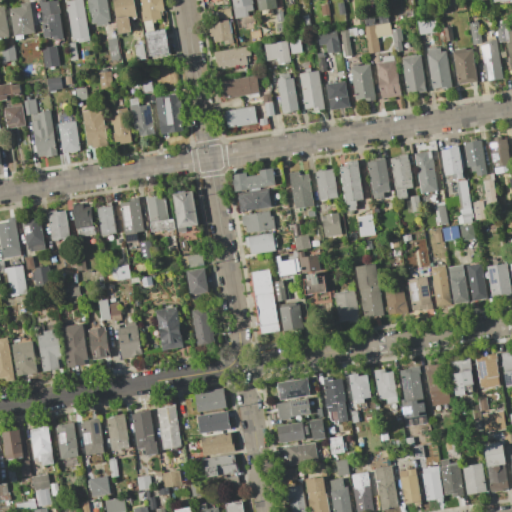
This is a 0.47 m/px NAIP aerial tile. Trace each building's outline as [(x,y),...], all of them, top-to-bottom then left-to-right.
[(45,0),(45,1),(50,0),(56,0),(62,38),(52,40),(51,36),(44,37),(38,0),(45,0)] [(73,0),(81,0),(88,41),(75,43),(74,39),(71,39),(65,1),(73,0)] [(105,0),(108,20),(107,20),(107,23),(93,25),(92,22),(90,23),(89,11),(87,11),(85,0),(105,0)] [(132,0),(135,17),(128,18),(130,31),(118,33),(112,0),(132,0)] [(161,0),(163,10),(159,11),(160,18),(155,19),(155,22),(151,22),(150,20),(142,21),(139,0),(161,0)] [(251,0),(252,3),(251,3),(252,10),(248,11),(248,16),(235,18),(231,0),(251,0)] [(274,0),(276,7),(258,10),(256,0),(274,0)] [(20,7),(19,3),(29,1),(33,32),(12,35),(8,8),(20,7)] [(342,2),(344,13),(338,14),(336,3),(342,2)] [(327,3),(328,14),(320,15),(319,4),(327,3)] [(0,6),(3,6),(8,36),(0,37),(0,6)] [(386,11),(388,21),(364,25),(362,15),(386,11)] [(434,15),(437,31),(418,35),(415,18),(434,15)] [(211,28),(210,22),(228,19),(232,43),(223,45),(222,40),(213,42),(212,36),(209,36),(207,29),(211,28)] [(477,21),(480,43),(471,44),(468,23),(477,21)] [(388,22),(391,34),(376,37),(379,51),(368,53),(363,27),(388,22)] [(496,29),(496,24),(504,22),(507,40),(497,41),(495,29),(496,29)] [(449,26),(452,39),(444,41),(441,28),(449,26)] [(355,27),(356,34),(348,36),(347,28),(355,27)] [(399,27),(401,40),(400,40),(401,50),(394,52),(390,29),(399,27)] [(164,29),(168,54),(148,58),(144,32),(164,29)] [(346,29),(350,55),(343,56),(339,30),(346,29)] [(335,30),(339,50),(326,52),(325,44),(317,45),(316,34),(335,30)] [(286,40),(286,39),(299,37),(302,52),(289,54),(286,40)] [(115,38),(119,58),(109,60),(106,39),(115,38)] [(479,46),(484,45),(483,41),(495,39),(502,78),(486,81),(479,46)] [(38,40),(39,52),(29,54),(28,42),(38,40)] [(289,54),(290,61),(277,63),(276,58),(266,60),(263,44),(286,40),(289,54)] [(73,42),(76,58),(69,60),(66,43),(73,42)] [(142,44),(144,58),(135,59),(133,46),(142,44)] [(55,45),(58,65),(44,68),(41,48),(55,45)] [(248,46),(250,54),(248,54),(249,60),(246,60),(246,63),(217,68),(214,51),(248,46)] [(0,49),(13,47),(15,60),(1,62),(0,49)] [(427,53),(426,49),(439,47),(440,51),(445,50),(451,87),(440,89),(439,87),(431,88),(426,54),(427,53)] [(453,52),(453,49),(464,48),(464,50),(471,49),(476,81),(457,84),(452,52),(453,52)] [(322,52),(325,70),(319,71),(316,53),(322,52)] [(382,61),(381,57),(393,55),(400,95),(381,98),(374,63),(382,61)] [(420,55),(425,91),(416,92),(416,90),(406,92),(401,57),(420,55)] [(368,64),(374,99),(365,101),(364,98),(355,99),(350,67),(368,64)] [(317,70),(323,109),(313,111),(312,107),(304,109),(298,73),(317,70)] [(109,71),(112,87),(99,89),(97,72),(109,71)] [(279,79),(278,74),(288,72),(289,78),(292,77),(297,110),(281,113),(276,80),(279,79)] [(255,75),(258,92),(222,98),(220,81),(255,75)] [(59,77),(61,87),(47,90),(45,79),(59,77)] [(150,80),(151,92),(141,93),(140,81),(150,80)] [(344,81),(348,106),(330,109),(326,84),(344,81)] [(0,84),(10,83),(11,85),(21,83),(22,95),(17,95),(17,94),(14,94),(13,95),(14,98),(0,99),(0,84)] [(84,87),(86,98),(76,100),(74,89),(84,87)] [(270,93),(273,115),(265,116),(262,94),(270,93)] [(175,94),(176,101),(180,100),(181,106),(178,107),(182,129),(159,133),(153,97),(175,94)] [(29,95),(29,99),(34,98),(36,114),(41,113),(41,111),(49,110),(56,154),(34,157),(28,114),(24,115),(22,100),(24,100),(24,96),(29,95)] [(137,97),(138,105),(149,104),(154,133),(139,136),(138,128),(133,129),(127,99),(137,97)] [(20,104),(23,125),(15,126),(16,134),(7,136),(2,107),(20,104)] [(253,106),(256,122),(226,127),(223,111),(253,106)] [(125,107),(130,141),(114,144),(109,110),(125,107)] [(81,111),(97,109),(97,111),(101,111),(106,146),(91,148),(90,140),(85,141),(81,111)] [(265,117),(267,124),(258,125),(257,118),(265,117)] [(74,121),(79,149),(65,152),(65,150),(61,151),(56,124),(74,121)] [(505,139),(510,171),(493,173),(488,141),(492,141),(492,137),(500,136),(501,139),(505,139)] [(480,139),(486,174),(476,175),(475,170),(470,171),(470,166),(466,167),(462,142),(480,139)] [(457,144),(463,177),(456,179),(456,177),(449,179),(449,174),(444,175),(440,150),(451,148),(450,146),(457,144)] [(430,150),(436,190),(420,193),(413,153),(430,150)] [(406,153),(412,186),(405,188),(406,197),(396,199),(389,158),(396,157),(396,155),(406,153)] [(365,162),(373,161),(372,159),(383,157),(389,190),(382,192),(383,196),(372,198),(365,162)] [(346,165),(345,161),(356,160),(362,198),(355,199),(356,209),(346,211),(339,166),(346,165)] [(245,172),(246,176),(259,174),(258,170),(271,168),(274,184),(234,191),(231,174),(245,172)] [(332,169),(337,196),(319,199),(314,172),(332,169)] [(297,170),(298,174),(307,173),(312,205),(294,208),(288,172),(297,170)] [(492,179),(496,202),(486,203),(482,181),(492,179)] [(465,180),(471,222),(461,223),(455,181),(465,180)] [(192,190),(198,225),(185,227),(186,231),(177,233),(171,193),(192,190)] [(242,196),(242,194),(268,190),(270,206),(240,211),(238,197),(242,196)] [(153,195),(153,196),(163,195),(167,220),(173,219),(174,229),(167,230),(167,228),(150,231),(145,196),(153,195)] [(417,195),(419,210),(411,212),(408,196),(417,195)] [(137,197),(142,231),(136,232),(137,241),(126,243),(124,234),(123,234),(118,203),(129,201),(128,198),(137,197)] [(483,201),(473,202),(473,212),(471,212),(471,220),(484,219),(483,201)] [(105,206),(105,203),(110,202),(115,232),(99,235),(95,208),(105,206)] [(82,203),(82,207),(90,206),(95,234),(76,237),(71,205),(82,203)] [(443,204),(446,222),(439,223),(436,205),(443,204)] [(54,210),(54,211),(65,210),(69,237),(51,239),(48,219),(46,220),(45,211),(54,210)] [(268,210),(269,216),(271,215),(274,228),(246,233),(245,224),(242,225),(240,215),(268,210)] [(325,220),(324,214),(337,212),(340,234),(324,236),(321,221),(325,220)] [(38,214),(44,248),(29,251),(29,247),(26,248),(21,216),(38,214)] [(370,215),(373,234),(359,236),(356,217),(370,215)] [(0,222),(7,221),(7,218),(13,217),(20,255),(2,258),(0,246),(0,222)] [(298,221),(300,233),(293,234),(291,222),(298,221)] [(458,226),(472,223),(475,238),(460,240),(458,226)] [(456,225),(458,238),(442,241),(440,228),(456,225)] [(271,232),(274,250),(250,254),(248,246),(245,246),(244,237),(271,232)] [(440,232),(441,242),(434,242),(433,233),(440,232)] [(307,234),(309,247),(295,250),(293,236),(307,234)] [(396,238),(397,246),(391,247),(389,239),(396,238)] [(150,240),(153,257),(141,259),(138,242),(150,240)] [(370,240),(371,248),(364,249),(363,241),(370,240)] [(316,254),(320,276),(322,275),(325,291),(304,294),(296,252),(303,250),(304,257),(316,254)] [(201,253),(203,265),(179,268),(177,256),(201,253)] [(31,255),(34,267),(26,269),(23,257),(31,255)] [(279,255),(280,261),(292,259),(295,273),(278,275),(275,256),(279,255)] [(83,260),(85,269),(77,270),(75,261),(83,260)] [(479,262),(485,298),(471,300),(465,264),(479,262)] [(373,263),(382,315),(363,318),(354,266),(373,263)] [(505,263),(510,293),(491,297),(486,266),(505,263)] [(461,264),(467,300),(452,302),(447,267),(461,264)] [(22,265),(26,293),(10,296),(6,268),(22,265)] [(117,275),(116,267),(128,265),(131,278),(103,282),(102,277),(117,275)] [(444,265),(449,304),(435,306),(429,267),(444,265)] [(33,273),(32,271),(35,271),(35,268),(48,266),(51,285),(35,288),(34,280),(32,280),(31,274),(33,273)] [(203,267),(207,292),(189,295),(185,270),(203,267)] [(268,269),(278,330),(260,333),(250,272),(268,269)] [(150,276),(151,284),(142,285),(140,277),(150,276)] [(425,276),(430,307),(412,310),(406,279),(425,276)] [(401,279),(407,311),(398,313),(398,312),(388,314),(382,283),(401,279)] [(282,280),(284,300),(277,301),(274,281),(282,280)] [(78,286),(80,294),(70,296),(69,287),(78,286)] [(353,290),(358,320),(338,323),(333,293),(353,290)] [(109,319),(100,320),(97,300),(106,298),(107,303),(109,319)] [(107,303),(118,301),(119,309),(118,309),(120,319),(110,321),(109,319),(107,303)] [(297,304),(301,327),(282,330),(278,307),(297,304)] [(175,307),(181,346),(160,349),(154,310),(175,307)] [(208,307),(214,349),(197,352),(190,310),(208,307)] [(116,328),(126,326),(125,323),(134,322),(135,325),(136,324),(141,353),(133,355),(133,356),(121,358),(116,328)] [(81,323),(86,358),(83,358),(83,364),(66,366),(60,327),(81,323)] [(103,326),(104,330),(105,330),(110,356),(92,359),(87,329),(103,326)] [(42,335),(41,331),(51,330),(51,333),(57,333),(61,356),(57,356),(58,368),(42,371),(36,336),(42,335)] [(0,338),(7,337),(13,379),(5,380),(5,377),(0,377),(0,338)] [(31,341),(36,372),(16,376),(11,344),(31,341)] [(499,353),(511,351),(511,385),(505,387),(499,353)] [(494,354),(495,361),(494,361),(498,384),(479,388),(474,357),(494,354)] [(468,356),(472,383),(462,385),(464,394),(455,395),(448,360),(468,356)] [(425,372),(423,373),(422,366),(442,362),(449,402),(431,405),(425,372)] [(406,369),(406,367),(418,366),(419,373),(418,373),(424,415),(402,418),(399,400),(402,399),(398,370),(406,369)] [(383,369),(384,372),(391,371),(396,402),(386,404),(385,398),(377,399),(373,370),(383,369)] [(356,373),(357,376),(365,375),(369,397),(362,398),(363,403),(355,404),(354,399),(351,399),(347,375),(356,373)] [(306,377),(309,394),(279,400),(276,383),(306,377)] [(321,378),(330,377),(330,380),(340,378),(347,421),(337,423),(335,410),(327,412),(321,378)] [(222,388),(225,407),(196,412),(193,393),(222,388)] [(485,397),(487,409),(478,411),(476,398),(485,397)] [(307,398),(310,413),(289,417),(289,418),(278,420),(275,403),(307,398)] [(156,408),(175,406),(180,446),(162,448),(156,408)] [(139,413),(138,411),(148,409),(153,441),(155,441),(157,453),(145,455),(144,447),(137,448),(131,414),(139,413)] [(355,409),(357,421),(350,422),(348,410),(355,409)] [(501,410),(505,428),(485,432),(482,414),(501,410)] [(226,411),(229,428),(198,433),(195,415),(226,411)] [(113,417),(112,415),(123,414),(128,447),(110,450),(105,419),(113,417)] [(91,420),(90,418),(98,417),(103,451),(93,453),(93,456),(88,457),(88,454),(84,454),(79,422),(91,420)] [(321,418),(324,438),(312,440),(309,421),(321,418)] [(54,426),(62,425),(62,423),(72,422),(78,455),(59,458),(54,426)] [(301,422),(301,427),(306,426),(307,434),(303,435),(303,439),(279,443),(276,426),(301,422)] [(29,429),(36,428),(36,426),(47,424),(53,463),(41,465),(40,456),(33,457),(29,429)] [(0,432),(18,429),(22,456),(4,459),(0,432)] [(231,432),(234,451),(203,456),(199,437),(231,432)] [(340,436),(343,452),(330,454),(327,438),(340,436)] [(412,437),(413,444),(405,445),(404,438),(412,437)] [(402,438),(403,444),(395,446),(394,440),(402,438)] [(313,442),(315,451),(324,450),(325,458),(287,465),(284,446),(313,442)] [(499,442),(500,445),(501,444),(505,464),(486,467),(482,445),(499,442)] [(421,445),(423,457),(414,458),(412,446),(421,445)] [(201,460),(201,459),(233,454),(236,472),(204,478),(202,465),(200,466),(199,461),(201,460)] [(115,458),(118,476),(110,477),(107,459),(115,458)] [(344,459),(346,474),(336,476),(334,461),(344,459)] [(440,467),(439,460),(447,459),(448,465),(457,463),(462,495),(451,497),(450,493),(443,495),(439,467),(440,467)] [(27,460),(29,474),(19,476),(18,461),(27,460)] [(480,463),(485,491),(466,494),(461,466),(480,463)] [(504,464),(508,488),(490,491),(486,467),(504,464)] [(427,468),(426,466),(429,465),(429,467),(437,466),(442,501),(436,502),(436,498),(426,500),(421,469),(427,468)] [(390,466),(396,506),(380,509),(374,468),(390,466)] [(293,468),(295,479),(280,482),(278,470),(293,468)] [(414,468),(420,505),(413,506),(413,502),(403,504),(398,471),(414,468)] [(178,471),(180,485),(163,487),(160,473),(178,471)] [(46,474),(50,503),(36,506),(31,476),(46,474)] [(149,474),(151,488),(138,490),(135,477),(149,474)] [(106,475),(108,494),(91,496),(88,478),(106,475)] [(236,475),(239,489),(227,491),(225,478),(236,475)] [(311,511),(311,509),(310,509),(305,479),(311,478),(311,479),(325,477),(330,511),(311,511)] [(374,510),(362,511),(356,511),(353,486),(360,485),(359,478),(369,477),(374,510)] [(333,511),(330,489),(331,489),(329,480),(343,478),(344,487),(348,486),(351,511),(333,511)] [(0,482),(5,482),(6,492),(8,492),(9,500),(0,501),(0,482)] [(56,482),(58,494),(50,495),(48,483),(56,482)] [(198,482),(200,495),(191,496),(189,483),(198,482)] [(307,511),(289,511),(285,487),(303,484),(307,511)] [(167,487),(168,494),(158,495),(156,488),(167,487)] [(122,497),(125,511),(120,511),(105,511),(103,500),(122,497)] [(34,500),(35,508),(14,511),(12,504),(34,500)] [(226,511),(225,504),(242,501),(243,511),(226,511)]
